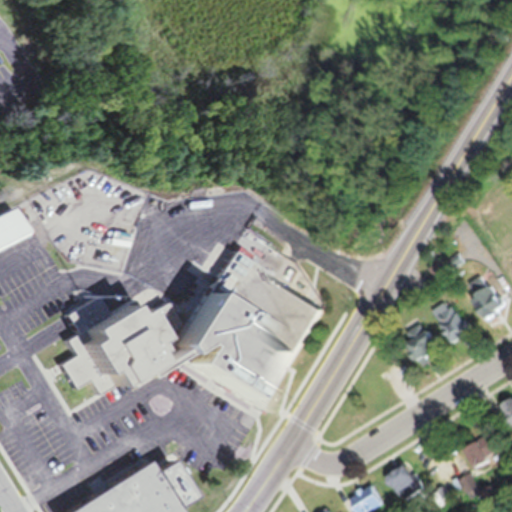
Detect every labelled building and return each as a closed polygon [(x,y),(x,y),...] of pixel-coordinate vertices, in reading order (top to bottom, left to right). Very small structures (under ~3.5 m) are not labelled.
[(0,216),(0,251),(17,244),(4,215),(0,216)] [(139,385),(133,377),(94,397),(88,383),(75,389),(62,362),(75,356),(67,341),(76,336),(66,314),(86,304),(96,324),(146,297),(154,310),(167,301),(186,333),(239,250),(337,309),(316,342),(328,349),(316,375),(292,380),(287,391),(219,346),(212,359),(199,350),(139,385)] [(464,293),(480,325),(499,316),(483,284),(464,293)] [(450,350),(467,338),(450,314),(433,326),(450,350)] [(421,371),(436,353),(421,340),(406,359),(421,371)] [(509,443),(511,441),(511,402),(492,414),(509,443)] [(496,460),(485,441),(459,456),(469,475),(496,460)] [(156,458),(70,511),(188,511),(184,505),(203,493),(180,457),(162,468),(156,458)] [(384,479),(389,505),(412,501),(407,475),(384,479)] [(379,511),(370,492),(340,508),(342,511),(379,511)]
